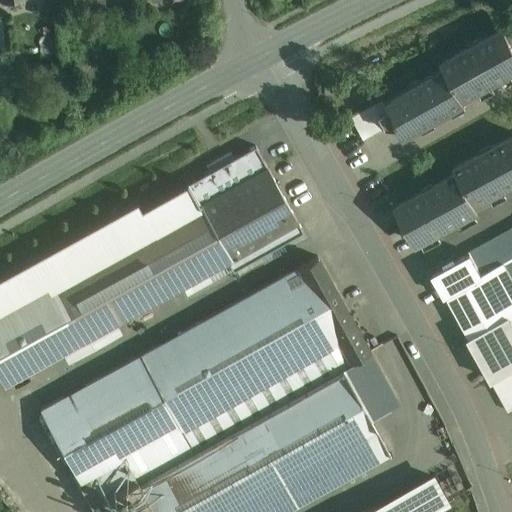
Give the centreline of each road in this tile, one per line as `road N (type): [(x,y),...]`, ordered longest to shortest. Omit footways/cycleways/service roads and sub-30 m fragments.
road 1 (residential): [(500,511),(456,397),(257,58)]
road 2 (secondary): [(0,203),(257,58)]
road 3 (secondary): [(257,58),(376,0)]
